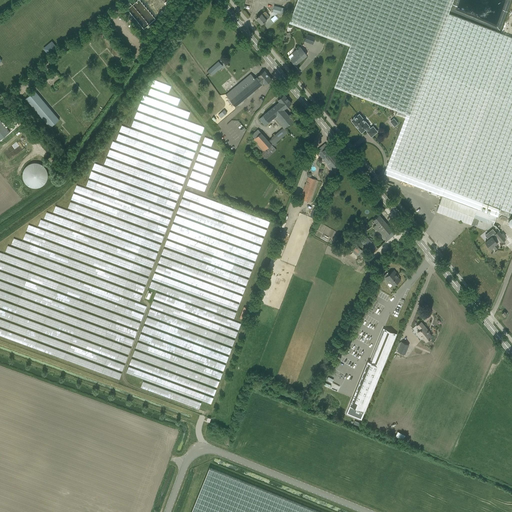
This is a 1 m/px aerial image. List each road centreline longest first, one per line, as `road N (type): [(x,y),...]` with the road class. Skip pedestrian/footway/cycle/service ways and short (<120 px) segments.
road 1 (tertiary): [(486,323),(220,0)]
road 2 (unclassified): [(365,511),(203,446),(188,457),(167,511)]
road 3 (unknown): [(16,89),(104,15),(144,47),(181,0)]
